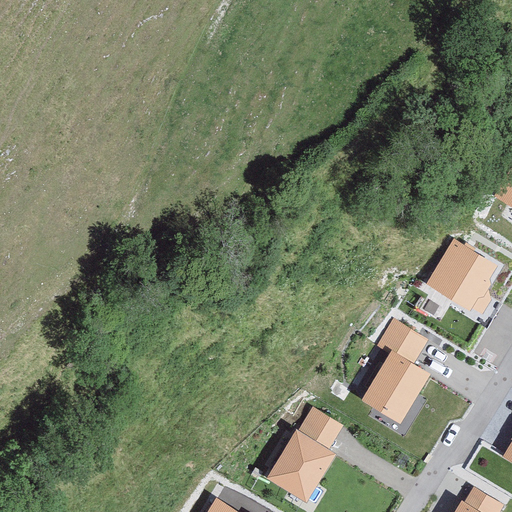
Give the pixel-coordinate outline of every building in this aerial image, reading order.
[(511,169),(494,197),(511,208),(511,169)] [(500,266),(454,238),(425,283),(471,312),(500,266)] [(376,346),(389,354),(392,350),(415,364),(430,340),(394,317),(376,346)] [(415,364),(392,350),(389,354),(361,400),(400,424),(431,374),(415,364)] [(313,406),(297,433),(328,451),(344,425),(313,406)] [(297,433),(295,431),(266,479),(307,503),(335,455),(328,451),(297,433)] [(511,439),(502,457),(511,462),(511,439)] [(474,486),(465,501),(482,511),(498,511),(504,504),(474,486)] [(207,511),(240,511),(217,497),(207,511)] [(482,511),(465,501),(462,500),(454,511),(482,511)]
